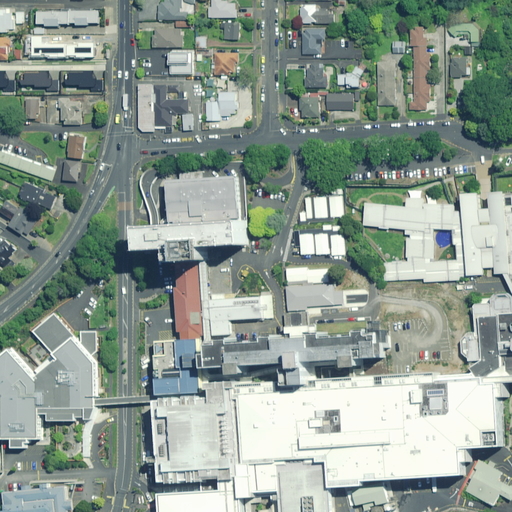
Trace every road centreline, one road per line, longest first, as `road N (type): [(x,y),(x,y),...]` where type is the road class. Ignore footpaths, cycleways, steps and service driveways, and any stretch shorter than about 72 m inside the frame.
road 1 (residential): [(117,511),(128,444),(123,149)]
road 2 (residential): [(269,140),(437,128),(493,150)]
road 3 (secondary): [(123,149),(64,250),(0,312)]
road 4 (secondary): [(125,0),(123,149)]
road 5 (residential): [(123,149),(269,140)]
road 6 (residential): [(269,0),(269,140)]
road 7 (unknown): [(375,291),(425,299),(436,310),(431,337),(398,341)]
